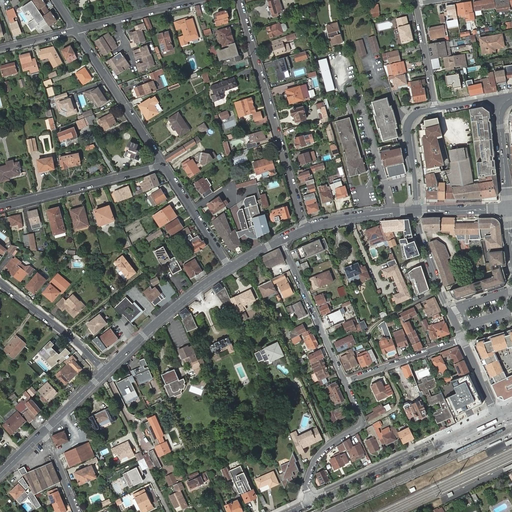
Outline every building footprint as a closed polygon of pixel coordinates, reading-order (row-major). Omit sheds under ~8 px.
[(46,5),(42,0),(33,0),(32,1),(40,13),(47,9),(45,6),(46,5)] [(282,11),(280,4),(278,0),(265,0),(266,0),(267,3),(268,3),(271,14),(282,11)] [(482,0),(474,1),(475,10),(495,7),(493,0),(482,0)] [(494,0),(497,12),(511,9),(509,0),(494,0)] [(32,1),(21,8),(25,13),(29,11),(34,19),(27,24),(31,30),(37,26),(38,29),(47,23),(40,13),(32,1)] [(457,4),(458,15),(472,13),(471,2),(457,4)] [(378,4),(369,6),(370,13),(379,11),(378,4)] [(446,6),(447,15),(456,14),(454,4),(446,6)] [(13,17),(17,16),(15,12),(13,8),(6,11),(11,25),(10,25),(14,36),(18,34),(17,31),(20,30),(16,20),(15,21),(13,17)] [(49,26),(56,20),(50,11),(49,12),(47,9),(40,13),(47,23),(49,26)] [(221,25),(229,23),(227,16),(228,16),(227,11),(215,14),(215,15),(215,16),(216,17),(217,16),(218,19),(219,19),(221,25)] [(407,16),(396,19),(398,27),(402,43),(413,40),(410,24),(409,25),(407,16)] [(187,18),(174,22),(176,29),(182,27),(184,35),(179,37),(181,45),(187,43),(187,41),(198,38),(192,19),(187,21),(187,18)] [(283,22),(267,28),(271,38),(283,33),(282,31),(286,30),(284,24),(290,22),(289,19),(282,21),(283,22)] [(328,25),(329,28),(333,45),(343,42),(337,22),(328,25)] [(457,22),(446,24),(449,34),(459,32),(457,22)] [(134,39),(135,44),(139,42),(140,44),(145,42),(140,30),(146,28),(145,23),(138,26),(139,30),(128,34),(130,40),(134,39)] [(448,36),(446,25),(443,26),(443,25),(429,28),(432,40),(448,36)] [(231,44),(234,43),(229,28),(217,31),(221,47),(231,44)] [(159,35),(164,51),(174,49),(169,32),(159,35)] [(108,33),(96,41),(100,48),(113,40),(111,37),(108,33)] [(300,37),(298,33),(272,41),(273,46),(276,55),(294,50),(291,42),(283,45),(282,43),(300,37)] [(373,54),(380,52),(375,35),(368,38),(373,54)] [(481,39),(483,49),(486,48),(488,50),(488,52),(495,51),(494,48),(503,47),(501,35),(481,39)] [(302,53),(305,52),(309,51),(305,37),(299,39),(303,50),(301,51),(302,53)] [(355,41),(359,57),(366,55),(362,39),(355,41)] [(100,48),(105,55),(117,47),(115,44),(116,43),(113,40),(100,48)] [(448,40),(429,44),(429,48),(432,47),(436,46),(437,51),(450,48),(448,40)] [(232,57),(234,63),(242,60),(240,55),(238,56),(234,43),(231,44),(228,45),(229,48),(220,50),(219,47),(216,48),(214,44),(209,45),(212,56),(217,54),(219,61),(232,57)] [(62,51),(69,63),(77,58),(71,46),(62,51)] [(133,52),(137,61),(143,59),(142,59),(147,57),(146,56),(151,54),(148,46),(133,52)] [(63,62),(54,47),(50,47),(50,48),(48,49),(47,48),(39,50),(41,58),(46,56),(48,57),(54,67),(63,62)] [(433,55),(431,56),(432,59),(451,56),(450,48),(437,51),(437,55),(433,55)] [(383,54),(384,59),(390,58),(390,63),(400,60),(398,51),(383,54)] [(31,69),(32,72),(39,70),(35,59),(31,60),(30,53),(20,55),(24,71),(31,69)] [(121,53),(108,61),(113,68),(126,59),(124,56),(123,57),(121,53)] [(141,63),(137,65),(140,72),(156,66),(151,54),(146,56),(147,57),(142,59),(143,59),(144,63),(141,64),(141,63)] [(465,55),(444,58),(446,69),(448,68),(449,71),(467,67),(465,55)] [(277,74),(276,74),(278,81),(286,79),(284,72),(292,69),(288,57),(274,61),(275,65),(274,65),(275,71),(276,71),(277,74)] [(113,68),(118,75),(130,67),(128,63),(126,59),(113,68)] [(318,62),(326,93),(335,90),(326,60),(318,62)] [(404,61),(389,65),(391,76),(406,73),(405,69),(404,61)] [(1,67),(3,77),(17,73),(15,63),(1,67)] [(77,73),(84,84),(92,79),(85,68),(77,73)] [(504,70),(494,72),(496,83),(506,82),(504,70)] [(156,71),(150,73),(153,80),(159,78),(156,71)] [(405,74),(390,78),(390,80),(394,79),(396,87),(393,88),(394,89),(402,88),(408,87),(407,83),(405,74)] [(446,76),(447,86),(452,85),(452,86),(453,90),(462,88),(459,74),(446,76)] [(211,86),(215,95),(212,96),(214,101),(219,100),(225,98),(222,92),(238,86),(235,77),(211,86)] [(492,92),(489,78),(481,79),(482,84),(474,86),(476,95),(492,92)] [(154,81),(143,85),(135,88),(138,97),(144,94),(144,95),(147,94),(152,92),(151,88),(156,86),(154,81)] [(303,99),(315,96),(313,89),(308,91),(306,85),(286,90),(287,94),(288,99),(289,99),(290,104),(304,100),(303,99)] [(423,95),(422,88),(421,85),(411,87),(414,102),(426,100),(425,95),(423,95)] [(354,86),(347,88),(349,97),(356,95),(354,86)] [(46,88),(49,97),(55,95),(52,87),(46,88)] [(94,100),(99,107),(109,100),(105,93),(102,94),(98,87),(85,91),(91,101),(94,100)] [(66,92),(55,96),(60,110),(62,109),(67,112),(69,115),(78,112),(73,99),(68,98),(66,92)] [(140,106),(142,110),(143,109),(144,111),(143,112),(148,119),(159,113),(158,112),(154,105),(158,103),(156,98),(151,100),(151,99),(140,106)] [(239,116),(239,117),(255,112),(254,107),(253,107),(252,103),(253,103),(251,98),(235,103),(239,116)] [(394,144),(398,143),(396,138),(398,138),(396,130),(395,125),(396,125),(397,124),(395,120),(394,119),(393,118),(394,116),(393,111),(392,111),(391,112),(389,106),(387,99),(372,103),(373,104),(375,111),(376,116),(374,116),(378,129),(380,129),(381,134),(383,141),(383,142),(392,139),(394,144)] [(234,101),(231,102),(233,110),(235,116),(235,118),(236,119),(237,119),(238,119),(238,118),(239,117),(239,116),(235,103),(234,101)] [(328,117),(324,102),(316,104),(321,120),(321,119),(328,117)] [(154,105),(158,112),(162,110),(158,103),(154,105)] [(292,111),(293,116),(295,115),(295,119),(296,122),(306,119),(303,107),(292,111)] [(495,168),(493,153),(490,114),(480,107),(478,107),(476,108),(473,108),(469,109),(474,142),(474,143),(479,176),(479,177),(485,176),(491,175),(496,174),(495,168)] [(228,111),(220,113),(222,120),(230,117),(228,111)] [(179,112),(168,119),(172,125),(171,128),(173,130),(175,131),(179,137),(190,131),(179,112)] [(260,112),(253,114),(255,121),(262,119),(260,112)] [(98,120),(101,125),(104,123),(105,125),(101,126),(104,131),(114,126),(114,125),(116,124),(117,123),(115,120),(114,120),(114,118),(112,113),(98,120)] [(85,118),(77,121),(80,128),(87,125),(87,124),(85,118)] [(349,118),(336,122),(347,163),(350,177),(366,172),(362,158),(361,159),(355,138),(353,138),(352,135),(354,135),(349,118)] [(442,135),(439,118),(431,120),(431,121),(429,121),(429,120),(425,121),(426,125),(423,125),(423,130),(420,131),(421,139),(422,138),(423,146),(422,146),(423,154),(424,154),(425,161),(424,161),(426,175),(434,173),(441,172),(440,165),(443,165),(436,136),(442,135)] [(204,124),(198,127),(202,133),(208,129),(204,124)] [(75,127),(57,133),(61,143),(79,137),(75,127)] [(330,141),(335,140),(332,128),(329,129),(328,128),(326,129),(330,141)] [(250,144),(251,144),(255,142),(263,140),(260,132),(248,136),(250,144)] [(297,148),(309,144),(315,142),(312,133),(298,138),(298,136),(295,137),(295,139),(296,143),(297,148)] [(193,140),(165,157),(168,161),(196,145),(193,140)] [(222,142),(227,155),(231,153),(227,141),(222,142)] [(130,148),(127,157),(130,159),(131,157),(139,160),(140,157),(139,156),(140,152),(135,151),(138,145),(130,142),(128,147),(130,148)] [(402,151),(400,142),(398,143),(378,148),(383,166),(385,166),(389,177),(405,173),(403,162),(404,162),(402,151)] [(445,184),(445,199),(452,199),(482,198),(479,180),(473,181),(470,159),(466,159),(464,148),(450,151),(452,162),(451,162),(453,171),(446,174),(450,183),(445,184)] [(299,156),(301,165),(311,162),(316,160),(313,151),(299,156)] [(181,164),(183,166),(182,166),(185,170),(188,173),(188,174),(190,177),(198,172),(199,170),(198,168),(203,165),(204,166),(213,160),(210,155),(201,153),(200,163),(201,163),(197,166),(192,160),(190,161),(189,159),(181,164)] [(78,154),(60,158),(62,170),(68,168),(80,165),(78,154)] [(275,174),(270,157),(266,159),(257,162),(253,163),(256,174),(260,173),(269,171),(270,175),(275,174)] [(52,158),(39,161),(38,161),(40,172),(45,171),(44,170),(47,169),(48,171),(54,169),(52,158)] [(0,181),(22,176),(19,163),(0,168),(0,181)] [(310,167),(312,174),(315,173),(314,170),(318,169),(317,165),(310,167)] [(299,174),(300,179),(302,178),(303,181),(308,180),(307,177),(310,176),(309,172),(310,171),(309,168),(300,171),(301,174),(299,174)] [(426,175),(425,175),(426,178),(427,178),(427,183),(426,183),(427,187),(428,187),(428,191),(426,191),(426,199),(437,199),(437,185),(437,184),(434,173),(426,175)] [(141,185),(144,193),(160,186),(155,174),(142,179),(144,183),(141,185)] [(437,199),(445,199),(445,184),(450,183),(446,174),(444,176),(443,183),(437,183),(437,184),(437,185),(437,199)] [(479,177),(479,180),(482,198),(496,197),(499,196),(496,178),(496,174),(491,175),(485,176),(479,177)] [(195,184),(204,198),(213,192),(210,186),(212,185),(207,178),(205,179),(204,178),(195,184)] [(330,201),(333,200),(329,186),(327,187),(326,184),(318,187),(322,203),(326,202),(327,205),(330,204),(330,201)] [(334,187),(337,199),(343,198),(344,198),(349,197),(347,191),(346,191),(344,184),(334,187)] [(115,193),(118,204),(132,198),(128,188),(115,193)] [(258,190),(263,208),(269,206),(263,188),(258,190)] [(148,197),(154,206),(161,202),(162,203),(166,201),(165,199),(166,199),(161,190),(148,197)] [(221,195),(207,205),(211,210),(213,215),(226,206),(225,205),(229,204),(226,200),(223,202),(220,199),(222,197),(221,195)] [(247,234),(246,235),(247,236),(248,237),(251,238),(253,239),(255,239),(258,238),(258,237),(261,236),(261,235),(264,235),(264,234),(267,233),(267,232),(270,231),(265,215),(260,216),(255,196),(245,199),(243,202),(245,208),(243,209),(246,221),(251,220),(251,221),(247,222),(249,229),(245,230),(245,232),(246,233),(247,234)] [(310,205),(306,205),(309,214),(319,211),(316,198),(308,200),(310,205)] [(154,215),(162,226),(167,223),(167,222),(177,216),(170,205),(154,215)] [(273,213),(271,214),(271,216),(272,220),(274,222),(276,221),(276,222),(280,220),(280,218),(285,217),(285,218),(290,217),(287,207),(286,207),(286,205),(285,205),(283,206),(282,207),(282,208),(272,211),(273,213)] [(95,211),(100,225),(114,221),(109,207),(95,211)] [(48,211),(56,235),(66,232),(59,208),(48,211)] [(71,212),(76,229),(81,228),(80,225),(89,223),(87,217),(86,217),(84,208),(71,212)] [(237,213),(242,231),(244,231),(245,230),(249,229),(247,222),(246,221),(243,209),(239,210),(237,213)] [(34,213),(33,211),(28,212),(31,225),(33,224),(34,229),(41,227),(40,223),(38,212),(34,213)] [(242,245),(239,239),(237,233),(236,230),(232,232),(223,211),(212,221),(230,249),(232,248),(233,250),(242,245)] [(7,224),(7,226),(18,225),(19,228),(22,228),(20,215),(6,218),(7,224)] [(421,218),(424,230),(439,231),(439,235),(453,235),(453,237),(456,237),(455,232),(455,224),(455,218),(433,217),(421,218)] [(497,220),(493,218),(493,220),(495,220),(496,222),(498,223),(498,224),(499,228),(500,233),(501,233),(500,224),(499,222),(498,221),(497,220)] [(165,226),(171,236),(183,228),(177,219),(165,226)] [(401,219),(380,221),(382,225),(388,241),(388,242),(389,242),(392,241),(389,232),(404,230),(404,219),(401,219)] [(409,219),(404,219),(404,230),(405,238),(400,239),(400,244),(403,243),(404,246),(407,259),(410,258),(420,255),(415,241),(408,243),(407,238),(413,237),(409,219)] [(478,220),(478,223),(481,237),(485,236),(487,246),(498,245),(496,234),(493,220),(492,219),(478,220)] [(495,220),(493,220),(496,234),(498,245),(504,244),(503,241),(502,233),(501,233),(500,233),(499,228),(498,224),(498,223),(496,222),(495,220)] [(455,232),(456,237),(457,239),(457,240),(466,240),(466,243),(470,243),(469,240),(481,239),(481,237),(478,223),(477,222),(475,222),(475,223),(455,224),(455,232)] [(388,241),(382,225),(380,226),(380,225),(365,231),(371,246),(384,241),(385,242),(388,241)] [(188,227),(182,230),(186,237),(191,234),(188,227)] [(163,233),(161,230),(153,234),(156,238),(163,233)] [(246,235),(247,234),(246,233),(245,232),(245,230),(244,231),(242,231),(237,233),(239,239),(246,235)] [(30,242),(31,250),(37,250),(34,234),(28,235),(30,242)] [(190,244),(195,252),(199,250),(199,251),(203,249),(202,248),(206,246),(203,241),(202,242),(200,239),(199,239),(197,236),(191,240),(193,243),(190,244)] [(301,260),(328,248),(327,245),(324,238),(320,240),(320,239),(296,249),(301,260)] [(0,245),(0,261),(6,251),(11,245),(10,241),(4,248),(0,245)] [(439,269),(444,286),(455,282),(450,264),(448,258),(449,258),(445,245),(439,248),(435,249),(434,246),(433,242),(429,243),(439,269)] [(498,245),(487,246),(491,270),(502,267),(506,266),(504,244),(498,245)] [(18,246),(11,245),(6,251),(12,255),(15,250),(18,246)] [(164,246),(161,247),(154,251),(161,264),(162,264),(163,266),(166,267),(168,266),(169,266),(173,274),(182,270),(180,266),(179,265),(176,260),(175,257),(171,259),(164,246)] [(279,248),(261,257),(267,269),(270,268),(269,265),(281,260),(282,262),(285,261),(279,248)] [(396,260),(393,254),(390,255),(392,261),(388,263),(389,267),(396,263),(395,260),(396,260)] [(131,274),(132,276),(136,273),(123,256),(115,262),(118,266),(117,267),(121,271),(122,271),(127,278),(131,274)] [(12,259),(6,267),(10,269),(8,272),(20,281),(27,273),(28,275),(33,269),(30,267),(26,267),(25,268),(20,264),(21,263),(15,258),(14,260),(12,259)] [(203,272),(195,259),(183,266),(191,279),(195,277),(199,274),(203,272)] [(303,270),(310,267),(307,261),(300,264),(303,270)] [(344,268),(348,279),(348,280),(349,283),(350,283),(350,282),(360,277),(362,281),(370,278),(365,267),(363,268),(362,265),(359,266),(358,263),(344,268)] [(386,278),(393,275),(395,281),(397,280),(399,283),(404,281),(396,263),(389,267),(383,270),(386,278)] [(409,272),(417,295),(430,289),(428,284),(427,285),(422,271),(423,271),(421,266),(413,269),(409,272)] [(506,281),(502,267),(491,270),(493,277),(480,281),(484,292),(503,286),(506,281)] [(309,279),(313,289),(319,287),(333,281),(328,271),(314,277),(309,279)] [(32,290),(35,293),(46,280),(37,274),(27,288),(31,291),(32,290)] [(292,293),(283,274),(277,276),(278,278),(275,279),(284,297),(292,293)] [(259,286),(264,297),(276,292),(271,280),(259,286)] [(400,293),(393,296),(396,304),(411,298),(404,281),(399,283),(400,287),(398,288),(400,293)] [(219,283),(212,288),(217,294),(224,289),(219,283)] [(473,283),(449,291),(452,297),(458,300),(476,294),(473,283)] [(51,285),(44,293),(53,301),(60,293),(51,285)] [(152,289),(151,287),(144,293),(151,302),(155,307),(162,301),(158,296),(161,294),(155,287),(152,289)] [(231,299),(224,289),(217,294),(222,302),(226,310),(232,305),(231,299)] [(250,290),(231,299),(237,313),(241,322),(248,318),(244,310),(246,309),(244,305),(255,300),(254,298),(255,297),(255,295),(253,296),(250,290)] [(326,303),(331,301),(330,298),(328,299),(325,293),(314,297),(318,305),(319,304),(319,306),(326,303)] [(67,302),(64,299),(57,305),(63,311),(66,309),(69,313),(70,312),(71,313),(70,314),(74,318),(85,309),(74,297),(67,302)] [(140,311),(134,305),(127,297),(115,309),(122,318),(124,316),(125,315),(130,321),(140,311)] [(424,305),(426,309),(425,310),(428,317),(441,311),(435,297),(426,301),(427,304),(424,305)] [(289,306),(285,307),(288,314),(294,311),(298,319),(306,315),(301,302),(289,307),(289,306)] [(319,306),(319,307),(319,308),(322,315),(329,312),(327,307),(330,306),(329,303),(326,304),(326,303),(319,306)] [(135,304),(134,305),(140,311),(130,321),(131,322),(143,312),(135,304)] [(186,308),(179,314),(184,319),(190,314),(186,308)] [(413,308),(398,315),(400,319),(402,318),(401,316),(402,316),(404,320),(416,314),(413,308)] [(340,310),(325,316),(330,327),(334,326),(340,323),(345,321),(340,310)] [(381,319),(387,316),(385,310),(379,313),(381,319)] [(190,314),(184,319),(182,320),(187,331),(197,327),(192,316),(190,316),(190,314)] [(99,315),(89,324),(92,328),(91,329),(94,334),(106,324),(99,315)] [(362,330),(367,328),(364,320),(361,321),(360,318),(357,319),(361,328),(362,330)] [(352,322),(354,321),(353,320),(343,324),(346,332),(357,328),(356,326),(354,327),(352,322)] [(378,343),(383,354),(387,353),(387,352),(395,349),(387,326),(386,322),(385,321),(382,322),(378,326),(380,330),(382,329),(385,336),(386,337),(385,338),(383,337),(381,338),(380,340),(380,342),(378,343)] [(415,351),(422,348),(414,330),(413,330),(409,321),(402,324),(406,333),(407,333),(412,345),(415,351)] [(428,327),(432,339),(437,337),(437,338),(449,333),(445,323),(444,321),(439,323),(439,321),(434,323),(435,324),(428,327)] [(302,324),(294,328),(295,329),(297,335),(305,331),(302,324)] [(98,337),(94,340),(103,352),(107,349),(105,346),(106,345),(108,348),(119,339),(111,329),(100,337),(101,338),(100,339),(98,337)] [(297,335),(295,329),(290,331),(292,334),(289,335),(291,339),(298,335),(297,335)] [(309,330),(303,333),(304,337),(303,338),(309,350),(318,346),(316,342),(314,338),(312,334),(311,334),(309,330)] [(509,347),(504,332),(475,340),(477,344),(473,346),(480,360),(504,348),(509,347)] [(396,338),(397,340),(396,340),(399,348),(404,347),(408,346),(405,337),(404,337),(404,335),(403,333),(395,336),(395,338),(396,338)] [(334,343),(338,351),(355,344),(351,336),(341,340),(334,343)] [(17,339),(15,337),(4,350),(10,355),(11,354),(15,357),(25,346),(20,341),(21,340),(18,337),(17,339)] [(210,346),(216,360),(221,358),(219,353),(220,352),(220,351),(220,350),(227,347),(230,353),(235,351),(229,338),(224,340),(218,343),(217,342),(215,343),(215,344),(210,346)] [(51,340),(38,353),(52,368),(59,363),(57,361),(63,356),(65,358),(71,353),(66,348),(59,355),(52,347),(55,345),(51,340)] [(278,342),(265,348),(270,358),(282,352),(278,342)] [(195,361),(198,360),(192,347),(189,348),(188,346),(185,347),(182,349),(178,350),(185,364),(192,361),(191,359),(193,358),(195,361)] [(450,355),(454,364),(463,360),(458,347),(440,353),(442,358),(450,355)] [(511,396),(511,355),(509,347),(504,348),(480,360),(497,398),(503,401),(511,396)] [(265,348),(255,353),(259,362),(264,359),(264,361),(270,358),(265,348)] [(357,365),(359,364),(354,353),(351,349),(345,351),(347,355),(343,357),(344,358),(342,359),(342,361),(342,362),(344,367),(355,361),(356,363),(357,365)] [(307,356),(309,360),(311,364),(320,359),(324,358),(320,350),(307,356)] [(366,351),(358,355),(357,355),(362,366),(371,362),(366,351)] [(270,358),(271,361),(284,355),(282,352),(270,358)] [(74,358),(72,355),(64,362),(67,365),(69,364),(78,374),(82,369),(73,359),(74,358)] [(431,359),(437,373),(447,369),(440,356),(431,359)] [(147,365),(145,358),(139,360),(142,367),(134,370),(140,382),(153,377),(148,367),(145,368),(144,366),(147,365)] [(311,364),(314,372),(324,368),(322,364),(324,363),(324,362),(322,362),(320,359),(311,364)] [(195,361),(191,363),(196,375),(194,376),(201,379),(199,374),(203,372),(198,360),(195,361)] [(463,360),(454,364),(458,373),(451,376),(453,380),(455,379),(460,377),(470,374),(463,360)] [(56,376),(66,386),(69,382),(78,374),(69,364),(67,365),(56,376)] [(408,364),(401,367),(405,374),(411,372),(408,364)] [(324,368),(314,372),(319,381),(329,376),(327,372),(326,372),(325,369),(327,369),(326,367),(324,368)] [(179,380),(175,370),(162,375),(166,385),(164,385),(169,397),(174,395),(175,395),(174,393),(174,392),(179,390),(179,389),(182,390),(182,389),(184,385),(185,382),(181,380),(179,381),(178,380),(179,380)] [(416,385),(419,392),(422,391),(424,390),(437,385),(434,378),(428,381),(427,377),(422,379),(423,383),(416,385)] [(132,383),(129,378),(117,383),(123,397),(127,395),(125,390),(129,388),(131,393),(135,391),(132,383)] [(468,380),(456,385),(459,392),(447,397),(456,415),(479,404),(468,380)] [(393,394),(389,385),(383,388),(380,381),(370,386),(377,401),(379,400),(379,398),(386,395),(387,396),(393,394)] [(39,391),(43,395),(41,396),(41,398),(45,401),(46,401),(47,400),(49,402),(58,393),(48,382),(39,391)] [(327,386),(330,393),(329,394),(330,395),(329,395),(334,405),(343,400),(338,388),(336,383),(327,386)] [(441,393),(431,397),(428,390),(437,386),(424,390),(422,391),(424,396),(429,406),(439,402),(442,408),(443,410),(448,408),(441,393)] [(28,391),(33,396),(37,392),(32,387),(28,391)] [(26,391),(24,393),(29,399),(25,402),(24,401),(17,408),(24,416),(30,422),(37,416),(35,415),(41,410),(30,398),(31,397),(26,391)] [(9,398),(12,402),(17,397),(14,393),(9,398)] [(403,406),(408,416),(413,414),(414,416),(415,417),(418,416),(419,418),(428,414),(426,407),(422,409),(420,405),(422,404),(420,401),(419,402),(418,402),(409,405),(409,403),(407,404),(406,402),(403,403),(404,405),(403,406)] [(383,407),(365,416),(368,422),(388,410),(386,407),(383,408),(383,407)] [(109,419),(110,422),(111,423),(116,421),(114,415),(113,416),(109,408),(105,410),(105,409),(93,415),(93,416),(89,418),(93,426),(92,426),(94,431),(99,429),(98,427),(97,425),(109,419)] [(442,408),(437,410),(438,412),(432,414),(437,424),(453,417),(448,408),(443,410),(442,408)] [(334,414),(337,420),(346,416),(343,411),(334,414)] [(9,422),(8,420),(6,422),(7,423),(3,426),(11,434),(14,431),(15,432),(26,422),(17,412),(13,415),(15,417),(9,422)] [(151,426),(146,429),(147,430),(146,430),(148,436),(149,435),(152,441),(159,457),(170,452),(166,443),(164,444),(161,437),(163,436),(154,417),(148,419),(149,422),(151,426)] [(98,427),(110,422),(109,419),(97,425),(98,427)] [(379,421),(373,424),(376,430),(382,444),(385,442),(386,445),(396,440),(395,438),(399,435),(398,433),(395,427),(390,429),(389,427),(382,431),(382,433),(381,434),(378,427),(381,426),(379,421)] [(381,444),(372,425),(369,427),(372,435),(373,438),(366,441),(371,453),(379,449),(382,448),(381,444)] [(302,448),(322,439),(317,428),(297,437),(298,440),(294,441),(299,454),(304,451),(302,448)] [(398,433),(399,435),(403,444),(411,440),(410,437),(414,435),(412,432),(408,433),(408,432),(407,429),(398,433)] [(52,436),(57,450),(60,448),(59,445),(69,441),(65,431),(52,436)] [(117,453),(120,460),(127,457),(128,459),(135,457),(128,442),(112,450),(114,455),(117,453)] [(63,453),(69,467),(93,456),(87,443),(72,449),(63,453)] [(346,449),(343,443),(338,447),(340,452),(346,449)] [(348,450),(349,455),(352,454),(354,458),(364,453),(360,445),(348,450)] [(141,451),(135,454),(140,466),(142,470),(148,467),(143,456),(141,451)] [(148,454),(143,456),(148,467),(149,469),(154,466),(152,462),(154,462),(157,468),(161,466),(153,451),(149,453),(150,455),(149,456),(148,454)] [(334,459),(330,460),(334,469),(345,465),(344,464),(348,462),(344,454),(340,456),(339,453),(332,456),(334,459)] [(284,473),(279,475),(284,486),(286,485),(288,481),(295,483),(294,481),(295,478),(294,476),(298,474),(300,473),(296,462),(297,462),(295,456),(291,458),(290,462),(281,466),(284,473)] [(96,457),(86,462),(88,466),(98,461),(96,457)] [(25,467),(19,470),(26,482),(29,486),(32,490),(35,495),(60,482),(52,463),(28,473),(25,467)] [(74,473),(79,485),(96,478),(91,465),(74,473)] [(241,465),(228,470),(238,493),(242,492),(243,495),(244,495),(247,500),(255,497),(241,465)] [(141,480),(142,478),(144,474),(142,470),(140,466),(123,475),(130,488),(140,484),(140,482),(139,481),(140,479),(141,480)] [(221,474),(222,478),(224,477),(226,480),(231,478),(226,468),(221,470),(223,473),(221,474)] [(317,475),(321,484),(329,480),(326,475),(328,474),(326,471),(317,475)] [(279,483),(273,472),(255,479),(259,488),(269,483),(271,487),(279,483)] [(173,473),(165,477),(170,487),(173,485),(178,483),(177,480),(183,477),(181,473),(175,476),(173,473)] [(188,480),(189,482),(188,483),(191,489),(197,486),(198,486),(203,483),(203,482),(207,481),(204,475),(203,476),(203,474),(188,480)] [(19,483),(9,493),(21,504),(29,496),(37,508),(41,505),(35,495),(32,490),(28,494),(25,491),(26,490),(25,490),(29,486),(23,477),(19,481),(21,484),(20,485),(19,483)] [(178,483),(173,485),(176,493),(180,491),(185,489),(182,482),(178,483)] [(48,492),(53,504),(62,500),(57,489),(48,492)] [(146,511),(153,509),(149,501),(148,501),(147,498),(148,498),(144,490),(133,495),(141,511),(146,511)] [(183,506),(187,508),(188,507),(180,491),(176,493),(169,496),(175,509),(181,507),(183,506)] [(62,500),(53,504),(56,511),(65,511),(66,511),(62,500)] [(225,506),(228,511),(242,511),(237,501),(225,506)]
